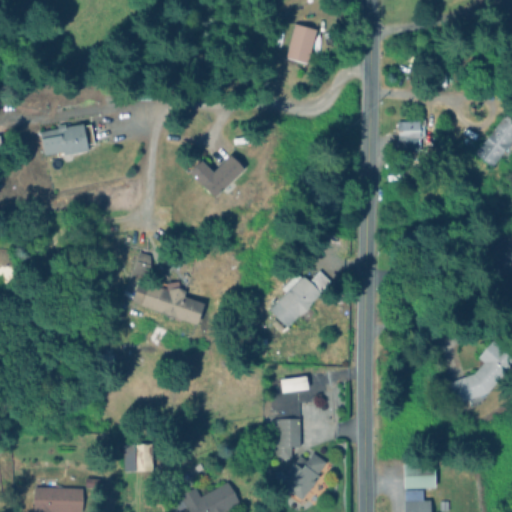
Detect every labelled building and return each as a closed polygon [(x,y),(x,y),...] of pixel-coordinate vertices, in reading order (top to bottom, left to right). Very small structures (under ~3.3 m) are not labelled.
[(283,57),(305,63),(314,28),(292,23),(283,57)] [(511,137),(511,120),(503,114),(472,152),(489,166),(511,137)] [(418,138),(417,119),(395,120),(396,139),(418,138)] [(42,156),(86,149),(85,143),(92,142),(88,121),(37,129),(42,156)] [(199,159),(186,171),(211,197),(242,168),(228,153),(210,171),(199,159)] [(0,267),(8,265),(3,246),(0,246),(0,267)] [(143,275),(150,255),(137,250),(130,271),(143,275)] [(296,271),(279,288),(283,291),(266,309),(284,327),(329,281),(317,269),(306,281),(296,271)] [(129,303),(195,322),(201,302),(180,295),(181,292),(136,279),(129,303)] [(446,381),(454,403),(468,399),(471,405),(473,404),(501,377),(504,376),(511,367),(511,363),(510,358),(491,339),(474,355),(481,362),(470,373),(446,381)] [(279,391),(305,389),(304,375),(277,378),(279,391)] [(297,418),(274,417),(273,457),(289,458),(289,446),(297,446),(297,418)] [(149,443),(120,444),(121,470),(150,469),(149,443)] [(325,462),(310,451),(299,467),(290,460),(279,476),(276,473),(271,480),(299,499),(325,462)] [(433,486),(432,462),(401,463),(401,487),(433,486)] [(79,511),(80,487),(32,486),(31,511),(79,511)] [(401,489),(401,511),(427,511),(427,499),(421,499),(420,489),(401,489)]
